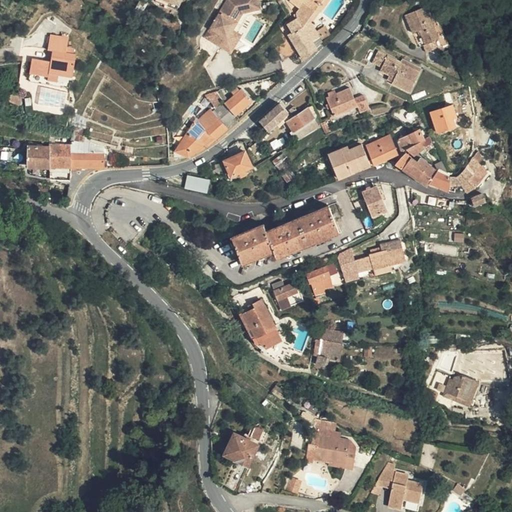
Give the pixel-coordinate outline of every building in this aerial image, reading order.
[(258,3),(252,0),(224,0),(203,38),(232,54),(242,34),(234,30),(244,12),(251,16),(258,3)] [(301,58),(322,40),(320,36),(315,29),(306,16),(320,0),(287,0),(296,7),(294,10),(293,12),(293,14),(293,16),(282,23),(286,30),(282,33),(285,38),(301,58)] [(427,6),(424,2),(405,11),(408,22),(416,20),(423,41),(421,42),(423,49),(435,45),(433,37),(437,36),(427,6)] [(315,29),(320,36),(326,32),(322,24),(315,29)] [(46,29),(42,43),(63,44),(65,35),(46,29)] [(278,60),(290,52),(283,40),(271,47),(278,60)] [(63,44),(42,43),(42,44),(45,45),(48,46),(45,56),(42,55),(24,50),(18,71),(37,77),(38,74),(40,67),(51,70),(65,75),(71,54),(68,52),(70,47),(63,44)] [(378,67),(386,71),(387,70),(392,73),(389,78),(389,79),(404,87),(414,67),(377,48),(372,59),(380,63),(378,67)] [(49,77),(51,70),(40,67),(38,74),(49,77)] [(222,95),(223,96),(234,110),(250,95),(240,83),(226,95),(224,93),(222,95)] [(1,90),(9,94),(12,88),(4,84),(1,90)] [(337,89),(331,92),(327,94),(334,112),(357,103),(359,109),(369,106),(364,92),(355,96),(351,84),(337,89)] [(222,95),(213,86),(204,90),(208,95),(215,102),(222,95)] [(12,88),(9,94),(17,99),(21,93),(12,88)] [(202,91),(194,102),(198,106),(208,95),(204,90),(202,91)] [(212,106),(216,110),(225,119),(234,110),(223,96),(212,106)] [(287,107),(279,97),(270,106),(278,115),(287,107)] [(455,102),(436,110),(444,130),(461,124),(458,116),(460,116),(455,102)] [(292,135),(320,119),(317,113),(313,115),(310,110),(313,108),(310,103),(287,117),(292,127),(289,129),(292,135)] [(270,106),(258,116),(267,125),(278,115),(270,106)] [(203,122),(215,131),(227,122),(225,119),(216,110),(211,115),(208,112),(207,113),(209,116),(203,122)] [(173,144),(188,152),(201,144),(215,131),(203,122),(192,115),(173,144)] [(411,130),(407,131),(406,132),(408,135),(413,145),(427,139),(431,137),(426,127),(412,133),(411,130)] [(396,133),(373,143),(381,161),(404,152),(396,133)] [(413,145),(408,135),(403,137),(408,148),(413,145)] [(70,149),(83,149),(82,140),(69,137),(69,139),(70,149)] [(30,164),(50,164),(49,143),(38,143),(38,139),(29,140),(30,164)] [(50,164),(71,163),(70,149),(69,139),(64,139),(64,143),(49,143),(50,164)] [(427,139),(413,145),(420,153),(424,150),(431,146),(430,144),(427,139)] [(368,140),(365,141),(373,163),(377,162),(368,140)] [(373,163),(365,141),(354,146),(348,148),(347,145),(334,151),(344,175),(373,163)] [(223,153),(230,168),(239,164),(240,166),(244,164),(243,163),(251,159),(244,145),(223,153)] [(109,147),(109,163),(125,162),(125,152),(109,147)] [(71,163),(72,164),(106,163),(106,148),(83,149),(70,149),(71,163)] [(403,161),(409,165),(417,155),(412,150),(403,161)] [(409,165),(421,174),(434,182),(435,181),(444,168),(427,156),(423,160),(417,155),(409,165)] [(478,157),(472,164),(480,172),(487,164),(478,157)] [(461,182),(462,186),(468,183),(477,192),(489,182),(486,179),(480,172),(472,164),(467,170),(462,174),(459,174),(457,174),(455,174),(456,181),(461,182)] [(480,172),(486,179),(493,169),(487,164),(480,172)] [(444,168),(435,181),(446,185),(447,182),(456,186),(456,181),(455,174),(454,173),(452,172),(444,168)] [(207,193),(209,179),(186,176),(184,190),(207,193)] [(378,185),(384,211),(393,209),(400,208),(394,182),(378,185)] [(476,196),(476,198),(477,199),(478,199),(480,202),(494,197),(491,191),(476,196)] [(279,258),(342,232),(331,206),(269,231),(266,224),(235,236),(246,264),(277,251),(279,258)] [(406,237),(388,241),(389,245),(376,249),(376,251),(358,255),(361,266),(378,262),(379,266),(411,260),(406,237)] [(332,262),(313,270),(317,279),(336,272),(332,262)] [(278,278),(284,295),(304,288),(300,277),(291,281),(288,273),(278,278)] [(281,296),(284,305),(291,303),(309,297),(306,287),(304,288),(284,295),(281,296)] [(253,305),(246,308),(258,334),(278,325),(265,296),(258,299),(259,303),(253,305)] [(325,331),(325,333),(347,338),(350,326),(326,322),(325,331)] [(258,334),(261,341),(280,331),(278,325),(258,334)] [(322,333),(319,349),(323,350),(322,361),(334,362),(335,354),(346,356),(348,338),(347,338),(325,333),(322,333)] [(465,375),(456,391),(476,401),(486,381),(474,375),(465,375)] [(476,401),(456,391),(454,394),(478,406),(489,383),(486,381),(476,401)] [(251,438),(260,440),(263,428),(254,426),(251,438)] [(331,435),(318,433),(315,455),(311,454),(311,462),(351,467),(353,447),(347,446),(347,437),(338,437),(338,432),(331,432),(331,435)] [(258,447),(235,436),(226,458),(249,468),(258,447)] [(393,483),(396,467),(384,465),(379,481),(393,483)] [(410,468),(396,467),(393,483),(391,501),(407,503),(408,494),(423,496),(425,477),(410,475),(410,468)] [(297,493),(301,481),(291,477),(286,489),(297,493)]
